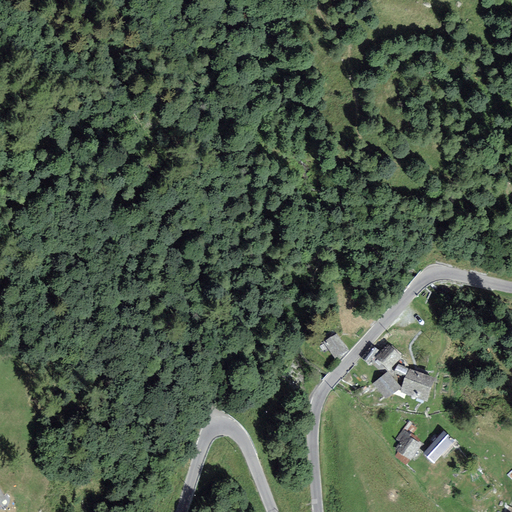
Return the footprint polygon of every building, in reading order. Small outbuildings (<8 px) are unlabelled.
[(335,332),(322,342),(335,358),(337,357),(339,359),(349,351),(335,332)] [(402,357),(389,344),(375,360),(388,370),(402,357)] [(378,351),(372,345),(362,357),(368,363),(378,351)] [(434,378),(409,368),(400,392),(425,401),(434,378)] [(401,388),(389,371),(373,383),(385,399),(401,388)] [(411,435),(402,429),(396,439),(400,442),(394,450),(411,461),(422,443),(419,441),(418,443),(410,437),(411,435)] [(454,441),(443,431),(423,453),(434,463),(454,441)]
